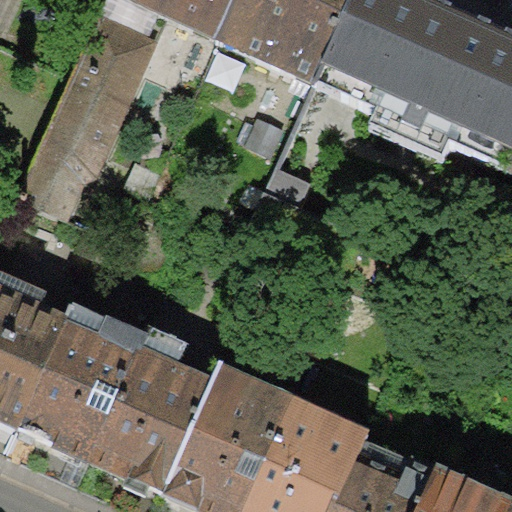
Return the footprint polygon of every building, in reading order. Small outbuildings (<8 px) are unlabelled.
[(107,0),(14,209),(53,225),(71,184),(83,179),(152,24),(213,51),(220,36),(235,0),(107,0)] [(297,70),(316,79),(351,0),(235,0),(220,36),(257,53),(250,68),(290,86),(297,70)] [(414,122),(458,24),(404,0),(351,0),(316,79),(309,94),(370,122),(377,107),(413,123),(414,122)] [(511,48),(488,37),(458,24),(414,122),(451,139),(444,155),(484,172),(490,157),(509,165),(511,158),(511,48)] [(144,206),(154,182),(130,172),(120,195),(144,206)] [(305,191),(272,177),(240,249),(337,292),(356,249),(292,220),(305,191)] [(58,336),(60,331),(0,303),(0,430),(13,437),(58,336)] [(104,334),(96,353),(58,336),(13,437),(38,448),(86,469),(134,362),(139,350),(104,334)] [(109,480),(124,487),(121,494),(139,502),(142,495),(159,502),(206,397),(206,396),(134,362),(86,469),(109,480)] [(254,396),(245,415),(206,397),(159,502),(160,503),(180,511),(242,511),(287,411),(254,396)] [(312,445),(320,426),(287,411),(242,511),(329,511),(351,464),(352,463),(312,445)] [(402,471),(396,484),(351,464),(329,511),(417,511),(430,483),(402,471)] [(431,481),(430,483),(417,511),(471,511),(476,502),(431,481)]
